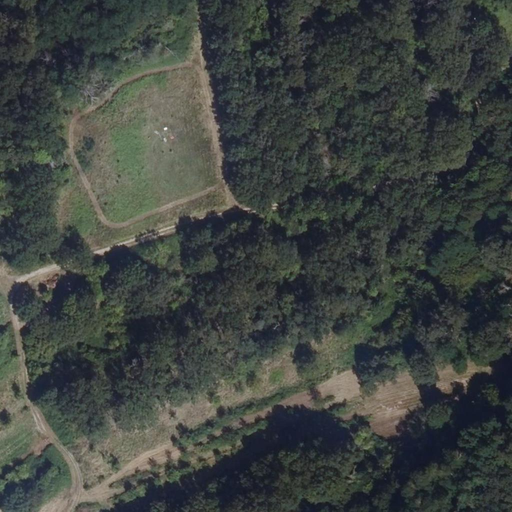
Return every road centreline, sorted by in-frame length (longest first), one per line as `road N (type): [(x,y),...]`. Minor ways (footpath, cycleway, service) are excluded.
road 1 (track): [(6,287),(413,159),(511,140)]
road 2 (track): [(0,270),(79,495)]
